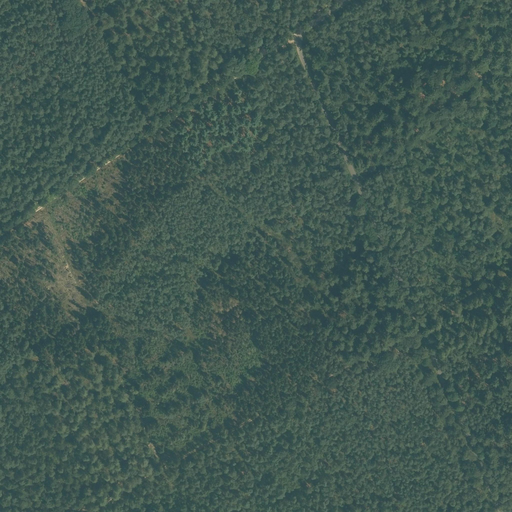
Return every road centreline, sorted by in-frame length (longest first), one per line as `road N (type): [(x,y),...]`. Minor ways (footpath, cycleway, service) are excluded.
road 1 (unclassified): [(500,511),(299,45),(300,31),(347,0)]
road 2 (track): [(0,504),(90,508),(511,271)]
road 3 (track): [(0,233),(300,33)]
road 4 (unknown): [(511,282),(490,243),(500,187),(483,138),(482,0)]
